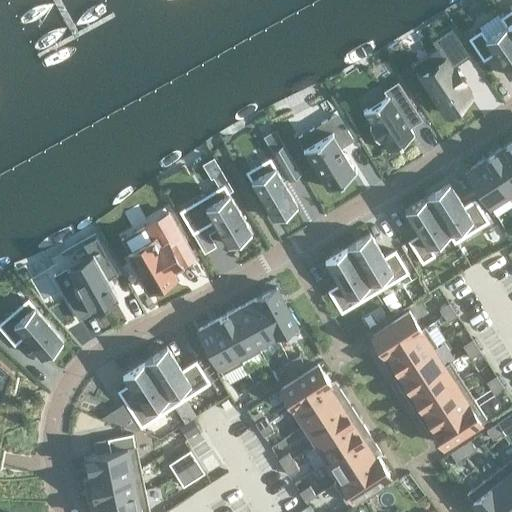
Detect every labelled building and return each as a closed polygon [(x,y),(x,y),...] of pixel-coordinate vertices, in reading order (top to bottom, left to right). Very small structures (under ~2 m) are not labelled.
[(511,11),(502,18),(507,25),(511,33),(511,11)] [(481,32),(470,39),(484,60),(494,54),(509,76),(511,74),(511,33),(507,25),(485,39),(481,32)] [(437,49),(412,66),(445,114),(470,97),(461,84),(464,82),(455,69),(452,71),(438,50),(456,38),(451,29),(432,42),(437,49)] [(387,96),(363,111),(371,124),(369,125),(378,139),(380,137),(388,150),(414,134),(409,128),(422,119),(398,81),(383,90),(387,96)] [(336,114),(296,138),(297,139),(298,138),(327,185),(326,186),(327,187),(356,170),(355,168),(354,169),(340,147),(350,140),(336,116),(337,115),(336,114)] [(511,139),(503,146),(511,159),(511,139)] [(270,157),(245,171),(250,180),(252,179),(275,217),(298,203),(284,180),(287,178),(288,180),(300,173),(283,145),(271,151),(275,157),(271,159),(270,157)] [(511,159),(503,146),(485,158),(507,192),(511,199),(511,159)] [(485,158),(466,170),(488,205),(507,192),(485,158)] [(451,182),(428,196),(451,234),(455,242),(489,222),(475,198),(464,204),(451,182)] [(202,199),(180,211),(193,233),(214,221),(227,244),(251,231),(228,193),(225,186),(202,199)] [(428,196),(406,209),(419,232),(408,238),(422,262),(436,254),(431,246),(451,234),(428,196)] [(166,208),(118,235),(128,253),(148,288),(158,283),(159,285),(166,281),(164,279),(174,273),(171,268),(177,264),(179,266),(194,258),(168,212),(166,208)] [(370,232),(348,246),(375,292),(409,272),(394,248),(384,255),(370,232)] [(79,284),(64,293),(79,320),(105,305),(104,304),(114,299),(118,297),(116,293),(108,279),(104,272),(112,267),(116,274),(118,274),(97,236),(86,242),(84,243),(89,254),(91,256),(70,267),(79,284)] [(348,246),(325,259),(339,282),(327,289),(341,313),(375,292),(348,246)] [(276,286),(256,297),(276,333),(281,341),(300,331),(276,286)] [(256,297),(237,307),(257,343),(276,333),(256,297)] [(27,298),(0,321),(0,328),(14,346),(15,344),(24,337),(42,357),(63,339),(34,306),(27,298)] [(449,302),(439,309),(444,315),(454,309),(449,302)] [(237,307),(218,317),(242,361),(242,360),(261,350),(257,343),(237,307)] [(454,309),(444,315),(448,322),(458,316),(454,309)] [(408,310),(371,334),(384,353),(386,352),(421,329),(408,310)] [(218,317),(198,328),(223,374),(244,363),(242,360),(242,361),(218,317)] [(421,329),(386,352),(387,353),(398,370),(432,347),(421,329)] [(473,338),(463,345),(467,352),(477,345),(473,338)] [(477,345),(467,352),(472,358),(482,352),(477,345)] [(167,346),(145,360),(175,405),(186,398),(211,382),(197,360),(182,369),(167,346)] [(432,347),(398,370),(409,388),(444,366),(444,365),(432,347)] [(297,356),(290,360),(297,370),(303,366),(297,356)] [(145,360),(123,374),(138,398),(127,405),(142,427),(175,405),(145,360)] [(290,360),(283,364),(290,374),(297,370),(290,360)] [(444,366),(409,388),(421,406),(462,379),(450,361),(444,365),(444,366)] [(0,464),(16,379),(0,363),(0,464)] [(318,364),(281,388),(293,407),(328,384),(330,383),(318,364)] [(497,375),(487,381),(491,388),(501,381),(497,375)] [(261,379),(254,383),(261,393),(267,389),(261,379)] [(462,379),(421,406),(433,424),(474,398),(462,379)] [(501,381),(491,388),(495,395),(505,388),(501,381)] [(254,383),(247,388),(254,398),(261,393),(254,383)] [(328,384),(293,407),(305,425),(340,402),(329,386),(328,384)] [(433,424),(430,426),(431,427),(443,445),(486,417),(474,398),(433,424)] [(340,402),(305,425),(316,443),(351,420),(340,402)] [(503,433),(503,434),(511,428),(511,412),(496,422),(497,424),(503,433)] [(265,416),(255,422),(260,429),(270,422),(265,416)] [(186,437),(200,429),(193,417),(185,421),(179,425),(186,437)] [(351,420),(316,443),(328,461),(363,438),(351,420)] [(270,422),(260,429),(264,436),(274,429),(270,422)] [(497,424),(487,431),(493,441),(503,434),(503,433),(497,424)] [(110,450),(86,455),(90,478),(141,468),(137,445),(135,445),(133,434),(107,439),(110,450)] [(328,461),(324,464),(336,482),(375,456),(363,438),(328,461)] [(470,440),(460,446),(467,457),(477,450),(470,440)] [(460,446),(451,453),(457,463),(467,457),(460,446)] [(190,450),(169,463),(176,474),(197,460),(190,450)] [(289,452),(279,458),(283,465),(293,458),(289,452)] [(336,482),(333,483),(346,503),(389,475),(377,456),(377,455),(375,456),(336,482)] [(511,457),(501,466),(511,479),(511,457)] [(293,458),(283,465),(290,476),(300,469),(293,458)] [(197,460),(176,474),(183,485),(204,471),(197,460)] [(511,511),(511,479),(501,466),(484,479),(510,511),(511,511)] [(141,468),(90,478),(95,499),(146,489),(141,468)] [(510,511),(484,479),(466,493),(481,511),(510,511)] [(310,485),(300,491),(307,502),(317,495),(310,485)] [(146,489),(95,499),(95,500),(97,511),(145,511),(150,511),(146,489)]
